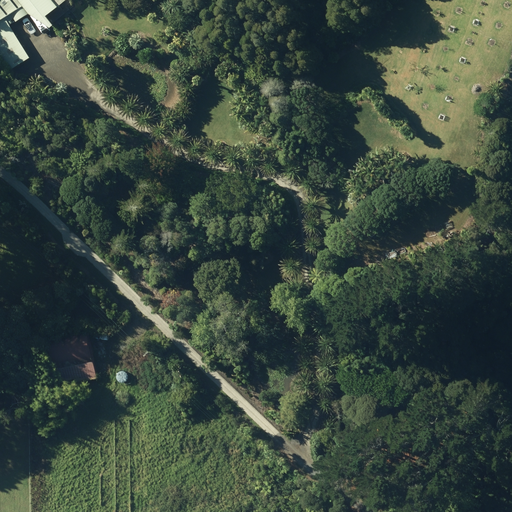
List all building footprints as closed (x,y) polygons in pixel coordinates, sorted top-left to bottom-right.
[(0,0),(0,53),(10,69),(32,56),(7,16),(25,4),(31,11),(47,13),(59,4),(55,0),(0,0)] [(395,250),(385,253),(387,259),(397,255),(395,250)] [(362,277),(355,268),(348,273),(355,282),(362,277)] [(49,337),(59,385),(98,377),(89,330),(49,337)] [(61,398),(61,412),(70,411),(70,397),(61,398)] [(45,412),(54,412),(54,398),(45,398),(45,412)]
